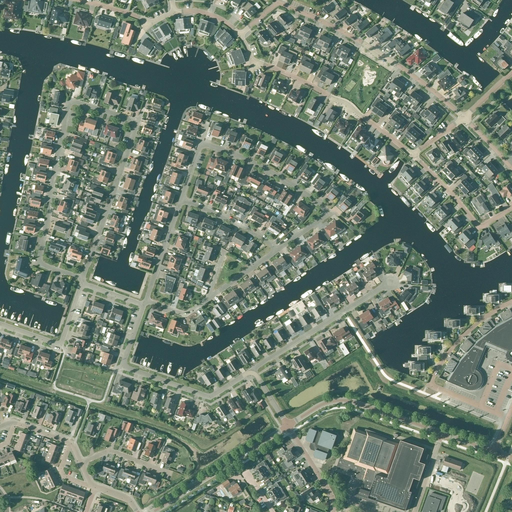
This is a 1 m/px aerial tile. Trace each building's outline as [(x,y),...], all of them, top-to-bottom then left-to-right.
[(47,3),(30,0),(28,11),(45,13),(47,3)] [(154,5),(158,3),(156,0),(142,0),(143,2),(146,2),(149,7),(146,9),(151,6),(155,6),(154,5)] [(246,1),(245,0),(233,0),(230,5),(231,5),(234,8),(235,7),(236,8),(238,4),(242,7),(246,1)] [(452,5),(453,3),(448,0),(445,0),(444,2),(443,1),(444,1),(437,8),(451,17),(457,8),(452,5)] [(472,0),(471,2),(479,7),(479,6),(482,8),(488,1),(486,0),(472,0)] [(17,3),(10,2),(8,10),(6,10),(5,12),(5,13),(4,14),(5,15),(5,17),(17,19),(18,16),(18,15),(18,14),(18,12),(16,11),(17,3)] [(253,6),(248,2),(243,8),(247,11),(244,14),(244,15),(247,18),(248,18),(255,12),(251,7),(253,6)] [(337,9),(340,7),(337,4),(335,6),(332,2),(322,10),(326,15),(328,13),(330,15),(337,9)] [(60,13),(61,9),(54,8),(51,22),(56,24),(57,20),(67,22),(68,15),(60,13)] [(339,12),(337,9),(330,15),(332,18),(334,17),(337,20),(347,12),(343,8),(339,12)] [(467,30),(476,16),(467,10),(464,15),(462,13),(457,21),(467,30)] [(86,15),(76,13),(75,19),(74,19),(73,24),(78,25),(78,24),(84,26),(84,25),(89,26),(91,18),(86,17),(86,15)] [(288,21),(282,14),(277,18),(283,26),(285,24),(287,26),(292,22),(290,20),(288,21)] [(350,24),(352,27),(359,21),(357,18),(354,14),(344,22),(348,26),(350,24)] [(112,19),(99,15),(99,18),(95,17),(94,23),(112,29),(114,22),(111,21),(112,19)] [(189,32),(188,19),(177,20),(175,21),(176,22),(174,22),(175,31),(178,30),(178,33),(189,32)] [(359,21),(352,27),(354,30),(356,28),(359,32),(369,24),(365,20),(364,21),(361,19),(359,21)] [(202,21),(198,33),(208,36),(212,24),(202,21)] [(280,31),(272,22),(267,26),(270,30),(269,30),(274,36),(280,31)] [(128,25),(123,24),(119,34),(124,36),(123,40),(125,41),(124,44),(130,46),(132,38),(130,37),(131,34),(129,33),(132,26),(129,25),(128,25)] [(155,31),(153,32),(154,33),(151,34),(156,41),(160,39),(161,41),(170,36),(168,32),(170,30),(167,24),(164,26),(164,25),(155,31)] [(298,34),(303,37),(307,29),(302,26),(299,32),(296,31),(294,37),(296,38),(298,34)] [(371,36),(373,39),(380,33),(378,30),(375,26),(365,34),(369,38),(371,36)] [(213,38),(223,48),(232,39),(224,32),(223,32),(219,28),(213,38)] [(307,29),(303,37),(308,39),(306,42),(309,44),(312,38),(309,37),(312,31),(307,29)] [(263,33),(261,31),(257,35),(260,39),(259,40),(262,44),(263,43),(266,40),(269,44),(273,40),(265,31),(263,33)] [(380,33),(373,39),(375,42),(377,40),(380,44),(390,36),(386,32),(385,33),(382,31),(380,33)] [(312,47),(320,50),(326,38),(321,35),(318,42),(315,40),(312,47)] [(281,42),(276,36),(273,39),(278,45),(281,42)] [(326,38),(320,50),(321,50),(328,53),(331,48),(328,47),(331,40),(326,38)] [(391,49),(393,52),(403,43),(401,41),(399,43),(395,38),(386,47),(389,51),(391,49)] [(155,47),(144,41),(138,49),(149,56),(155,47)] [(403,43),(393,52),(396,54),(398,53),(401,57),(410,49),(407,44),(405,46),(403,43)] [(279,60),(284,62),(287,54),(285,52),(287,48),(281,45),(278,52),(281,53),(279,60)] [(341,56),(345,48),(340,45),(337,51),(333,49),(330,56),(336,59),(338,54),(341,56)] [(341,56),(340,58),(342,59),(341,62),(347,65),(350,59),(347,57),(350,51),(345,48),(341,56)] [(421,52),(419,49),(416,51),(417,52),(411,56),(406,60),(411,65),(414,62),(416,62),(418,64),(423,60),(426,58),(424,55),(423,56),(421,52)] [(243,61),(239,51),(228,55),(232,65),(243,61)] [(287,54),(284,62),(289,64),(292,58),(294,59),(297,54),(294,52),(293,56),(287,54)] [(300,69),(305,72),(309,63),(309,64),(311,59),(303,55),(300,62),(303,63),(300,69)] [(502,71),(507,66),(505,63),(507,60),(501,55),(492,63),(497,68),(499,67),(502,71)] [(0,75),(9,78),(8,78),(9,78),(10,70),(10,71),(7,70),(7,69),(7,68),(7,67),(6,66),(6,65),(5,64),(4,64),(3,63),(2,63),(0,62),(0,70),(0,75)] [(309,63),(305,72),(310,74),(313,68),(315,69),(318,64),(315,62),(314,66),(309,64),(309,63)] [(429,63),(423,67),(427,72),(425,73),(430,80),(439,73),(434,66),(433,67),(429,63)] [(320,79),(325,82),(329,74),(327,73),(329,68),(323,65),(320,71),(323,73),(320,79)] [(239,74),(233,73),(232,84),(244,84),(245,74),(244,74),(245,71),(240,70),(239,74)] [(76,76),(73,75),(71,75),(70,78),(69,78),(67,79),(66,84),(68,87),(73,89),(75,88),(75,86),(76,86),(76,84),(79,85),(80,80),(83,80),(84,73),(77,71),(76,76)] [(329,74),(325,82),(330,85),(333,79),(337,81),(339,75),(334,72),(332,76),(329,74)] [(269,77),(262,74),(260,78),(257,77),(253,86),(259,88),(260,86),(265,88),(269,77)] [(447,76),(438,82),(444,91),(453,84),(447,76)] [(393,90),(399,82),(395,78),(394,78),(395,79),(391,85),(388,83),(384,88),(387,90),(389,87),(393,90)] [(285,84),(276,80),(274,85),(275,85),(273,89),(277,90),(276,91),(281,93),(286,94),(288,88),(284,87),(285,84)] [(404,85),(399,82),(393,90),(396,92),(394,95),(398,98),(402,93),(400,91),(404,85)] [(87,88),(84,97),(92,99),(92,98),(97,99),(99,93),(94,91),(94,90),(87,88)] [(461,92),(458,88),(453,91),(456,96),(454,97),(458,103),(467,97),(463,91),(461,92)] [(12,98),(13,91),(5,90),(5,94),(0,93),(0,101),(4,102),(5,103),(7,103),(8,102),(9,103),(9,97),(12,98)] [(61,100),(62,94),(58,93),(58,91),(54,90),(53,95),(54,95),(53,102),(51,102),(50,105),(58,107),(58,103),(61,104),(62,100),(61,100)] [(298,91),(297,90),(296,92),(291,90),(288,97),(292,100),(299,104),(299,103),(300,103),(302,100),(301,99),(304,94),(303,93),(303,92),(302,92),(302,91),(301,90),(300,90),(299,90),(298,91)] [(402,101),(406,105),(409,101),(411,103),(417,95),(413,91),(413,92),(409,98),(406,96),(402,101)] [(107,92),(104,103),(111,105),(112,103),(118,105),(120,99),(114,97),(115,95),(107,92)] [(417,95),(411,103),(414,105),(411,108),(415,112),(420,106),(417,104),(422,99),(417,95)] [(137,102),(137,100),(130,98),(129,102),(127,101),(126,106),(127,106),(126,110),(134,112),(135,109),(138,110),(140,103),(137,102)] [(160,106),(161,101),(154,98),(151,105),(154,106),(153,109),(160,112),(161,106),(160,106)] [(320,102),(313,98),(307,108),(315,112),(313,114),(317,116),(321,108),(318,106),(320,102)] [(376,114),(382,106),(378,103),(380,99),(378,98),(374,103),(376,105),(372,111),(372,110),(371,111),(376,114)] [(426,115),(428,117),(435,109),(430,105),(430,106),(431,106),(426,111),(424,109),(419,115),(423,118),(426,115)] [(387,109),(382,106),(376,114),(381,118),(381,117),(385,111),(388,113),(391,107),(389,106),(387,109)] [(57,109),(50,108),(48,113),(50,113),(48,124),(55,126),(56,120),(57,120),(58,115),(56,115),(57,109)] [(332,110),(329,109),(325,116),(322,115),(318,120),(324,123),(326,120),(327,120),(331,122),(333,119),(334,119),(335,117),(335,116),(337,113),(334,112),(334,111),(334,110),(332,109),(332,110)] [(435,109),(428,117),(433,121),(430,124),(432,126),(437,120),(434,118),(439,113),(440,113),(435,109)] [(393,126),(399,118),(397,116),(399,113),(395,110),(391,115),(393,117),(389,123),(388,122),(388,123),(393,126)] [(202,115),(194,112),(192,117),(190,116),(188,121),(196,124),(197,121),(200,122),(202,115)] [(499,117),(494,112),(486,120),(491,126),(496,122),(497,122),(499,125),(505,119),(501,115),(499,117)] [(149,121),(148,124),(155,126),(156,121),(155,120),(156,116),(149,113),(146,120),(149,121)] [(88,129),(91,120),(86,118),(84,124),(80,123),(78,130),(82,132),(83,127),(88,129)] [(403,122),(399,118),(393,126),(397,130),(398,130),(397,130),(402,124),(404,126),(408,120),(406,118),(403,122)] [(96,122),(91,120),(88,129),(93,130),(91,135),(96,137),(98,130),(94,128),(96,122)] [(343,122),(339,120),(335,126),(340,130),(339,132),(346,136),(352,126),(346,121),(344,124),(343,123),(343,122)] [(215,124),(212,123),(209,132),(212,133),(211,135),(217,138),(218,136),(221,137),(223,130),(220,129),(221,125),(215,123),(215,124)] [(409,139),(418,128),(411,123),(407,128),(409,130),(405,135),(404,135),(409,139)] [(155,126),(148,124),(147,126),(144,126),(142,133),(149,135),(151,131),(158,133),(159,128),(155,126)] [(109,136),(112,127),(106,125),(104,131),(101,130),(99,137),(104,139),(106,135),(109,136)] [(363,133),(365,131),(359,126),(352,136),(358,141),(359,139),(364,142),(368,136),(363,133)] [(511,132),(506,126),(497,134),(503,140),(511,132)] [(118,129),(112,127),(109,136),(113,138),(112,141),(118,143),(120,136),(116,135),(118,129)] [(184,130),(182,135),(191,139),(192,136),(194,137),(197,130),(188,127),(187,131),(184,130)] [(420,130),(418,128),(409,139),(413,143),(418,137),(420,139),(424,134),(420,130)] [(230,131),(231,130),(228,129),(225,134),(228,135),(226,141),(233,143),(236,134),(230,131)] [(47,131),(47,130),(43,130),(42,133),(44,136),(43,141),(50,143),(51,140),(53,140),(55,133),(47,131)] [(459,131),(452,136),(454,139),(452,140),(458,149),(463,145),(462,143),(465,140),(459,131)] [(246,136),(243,135),(241,134),(239,140),(241,140),(244,142),(241,147),(248,150),(252,140),(246,137),(246,136)] [(191,139),(182,135),(180,141),(183,142),(182,146),(190,149),(192,142),(190,142),(191,139)] [(72,145),(81,148),(82,144),(85,145),(86,141),(80,138),(79,141),(74,139),(72,145)] [(374,142),(369,138),(363,146),(369,150),(370,148),(375,152),(376,151),(376,152),(379,149),(378,148),(382,143),(380,142),(380,141),(378,140),(376,139),(374,142)] [(139,140),(138,145),(146,148),(148,143),(152,144),(153,141),(147,139),(146,142),(139,140)] [(446,140),(439,145),(445,154),(449,151),(452,154),(456,151),(452,144),(449,146),(446,140)] [(259,148),(257,152),(256,154),(262,157),(267,147),(261,145),(262,143),(259,141),(256,147),(259,148)] [(50,145),(41,143),(40,148),(43,149),(42,154),(50,155),(51,148),(49,147),(50,145)] [(80,152),(81,148),(72,145),(70,151),(75,152),(74,155),(81,158),(82,153),(80,152)] [(146,148),(138,145),(136,150),(142,153),(141,155),(147,157),(148,154),(144,153),(146,148)] [(389,152),(390,150),(385,146),(381,151),(382,152),(378,157),(383,161),(383,162),(383,163),(383,164),(384,164),(384,165),(385,165),(386,165),(387,165),(388,165),(389,164),(390,163),(390,162),(390,161),(390,160),(394,156),(389,152)] [(471,157),(478,150),(474,146),(469,150),(467,148),(462,152),(465,155),(467,156),(469,155),(471,157)] [(105,151),(103,156),(114,160),(116,154),(110,152),(111,149),(105,147),(104,150),(105,151)] [(282,155),(276,152),(277,149),(275,148),(271,154),(274,156),(271,161),(277,164),(282,155)] [(177,159),(186,162),(188,156),(181,154),(182,151),(176,149),(175,152),(179,154),(177,159)] [(429,152),(429,151),(426,154),(428,157),(433,163),(439,158),(441,161),(444,159),(440,154),(438,155),(433,149),(429,152)] [(482,154),(478,150),(471,157),(473,160),(472,161),(475,165),(480,161),(478,159),(482,154)] [(114,160),(103,156),(102,159),(100,159),(98,163),(105,166),(106,163),(112,165),(114,160)] [(288,164),(285,169),(291,173),(296,164),(290,160),(292,158),(289,156),(286,163),(288,164)] [(69,159),(68,165),(76,168),(77,165),(82,166),(84,161),(77,158),(76,162),(69,159)] [(131,164),(140,167),(141,164),(146,166),(148,161),(146,160),(140,158),(139,161),(133,159),(131,164)] [(212,168),(218,170),(222,161),(216,158),(215,160),(210,158),(206,169),(211,171),(212,168)] [(37,163),(36,169),(44,171),(45,168),(47,168),(49,161),(40,159),(39,164),(37,163)] [(184,167),(186,162),(177,159),(175,164),(172,163),(171,166),(180,169),(181,166),(184,167)] [(447,175),(454,168),(452,166),(454,164),(450,160),(446,164),(448,166),(443,171),(447,175)] [(225,177),(225,176),(228,170),(225,169),(227,163),(222,161),(218,170),(222,171),(220,175),(225,177)] [(483,171),(486,173),(493,166),(489,162),(484,166),(482,164),(478,168),(482,172),(483,171)] [(138,172),(140,167),(131,164),(129,169),(136,171),(135,174),(140,176),(141,173),(138,172)] [(302,173),(299,178),(305,182),(310,173),(305,169),(307,166),(305,164),(300,171),(302,173)] [(76,168),(68,165),(66,170),(72,172),(71,175),(77,177),(78,174),(80,169),(76,168)] [(231,176),(235,177),(239,168),(233,165),(230,172),(228,170),(225,176),(228,177),(230,178),(231,176)] [(407,168),(404,165),(400,172),(404,173),(400,177),(402,175),(404,177),(403,178),(406,180),(408,182),(407,182),(410,185),(417,178),(415,176),(418,173),(416,174),(410,168),(407,170),(407,169),(408,168),(407,168)] [(99,176),(108,179),(110,173),(104,171),(105,169),(98,166),(97,171),(100,172),(99,176)] [(493,166),(486,173),(490,177),(488,179),(490,181),(494,177),(492,175),(497,171),(493,166)] [(44,171),(36,169),(33,168),(32,174),(36,175),(35,179),(44,181),(46,174),(44,174),(44,171)] [(171,178),(179,181),(181,175),(174,173),(175,170),(170,168),(168,173),(172,175),(171,178)] [(242,184),(242,183),(245,178),(242,177),(245,170),(239,168),(235,177),(238,179),(237,182),(242,184)] [(458,172),(454,168),(447,175),(451,180),(456,175),(458,178),(463,173),(460,171),(458,172)] [(245,178),(242,183),(247,185),(248,182),(252,184),(256,176),(250,173),(247,179),(245,177),(245,178)] [(323,185),(324,183),(319,179),(321,176),(318,174),(311,184),(314,186),(313,187),(318,191),(320,188),(321,189),(324,185),(323,185)] [(461,190),(469,184),(466,181),(468,179),(466,178),(467,177),(465,174),(460,179),(462,182),(457,186),(461,190)] [(106,184),(108,179),(99,176),(98,178),(93,177),(91,182),(100,185),(101,182),(106,184)] [(256,190),(258,191),(261,186),(259,184),(261,179),(256,176),(252,184),(257,187),(256,190)] [(124,183),(133,186),(135,181),(138,182),(139,179),(134,177),(133,180),(126,178),(124,183)] [(66,179),(64,185),(73,188),(75,184),(78,185),(80,180),(73,178),(72,181),(66,179)] [(177,186),(179,181),(171,178),(170,181),(169,180),(165,181),(164,185),(171,187),(172,184),(177,186)] [(200,195),(204,187),(201,186),(202,181),(197,179),(195,185),(198,186),(195,193),(200,195)] [(427,187),(421,180),(411,189),(412,189),(413,188),(415,190),(417,193),(418,192),(419,194),(419,195),(421,197),(429,190),(426,188),(430,185),(429,185),(427,187)] [(264,191),(268,193),(272,185),(267,182),(264,187),(261,186),(258,191),(263,194),(264,191)] [(131,191),(133,186),(124,183),(123,188),(129,190),(128,193),(134,195),(135,192),(131,191)] [(91,194),(101,197),(103,192),(97,189),(98,187),(91,184),(89,189),(93,190),(91,194)] [(206,188),(204,187),(200,195),(206,197),(208,190),(211,191),(213,186),(209,184),(206,188)] [(332,184),(327,191),(329,192),(326,197),(331,201),(337,193),(332,189),(335,186),(332,184)] [(471,186),(469,184),(461,190),(465,195),(470,190),(472,193),(477,189),(473,184),(471,186)] [(511,195),(511,189),(509,184),(503,188),(503,189),(499,192),(503,197),(507,195),(509,197),(511,195)] [(32,190),(31,195),(39,197),(39,194),(42,194),(43,187),(35,185),(34,190),(32,190)] [(73,188),(64,185),(62,190),(68,193),(67,195),(74,198),(76,193),(72,192),(73,188)] [(271,201),(273,202),(274,200),(277,195),(275,193),(278,188),(272,185),(268,193),(271,195),(269,198),(272,199),(271,201)] [(166,191),(164,196),(173,199),(174,194),(168,192),(169,189),(162,187),(161,190),(166,191)] [(223,195),(225,190),(217,187),(214,194),(217,195),(214,201),(219,203),(223,195)] [(495,188),(490,191),(493,195),(488,199),(494,207),(500,203),(496,197),(499,195),(495,188)] [(274,200),(273,202),(275,204),(276,203),(278,204),(279,201),(283,203),(288,195),(283,191),(279,197),(277,195),(274,200)] [(225,196),(223,195),(219,203),(224,205),(227,200),(229,201),(232,194),(228,192),(227,194),(225,196)] [(439,199),(433,192),(423,201),(423,202),(425,200),(427,202),(426,203),(428,205),(429,205),(431,206),(430,207),(432,210),(440,203),(438,200),(441,198),(441,197),(439,199)] [(487,202),(482,195),(481,193),(480,194),(481,195),(475,199),(475,200),(472,203),(480,215),(483,213),(484,214),(488,211),(484,204),(487,202)] [(99,203),(101,197),(91,194),(90,198),(87,197),(85,202),(93,205),(94,202),(99,203)] [(28,198),(27,204),(30,205),(30,206),(39,207),(40,200),(38,200),(39,197),(31,195),(30,195),(29,198),(28,198)] [(284,208),(288,211),(292,206),(290,204),(294,198),(288,195),(283,203),(286,205),(284,208)] [(131,202),(133,198),(127,196),(126,199),(120,196),(118,202),(126,205),(128,205),(129,202),(131,202)] [(173,199),(164,196),(163,199),(159,198),(158,203),(163,205),(164,202),(171,205),(173,199)] [(237,212),(241,203),(239,202),(240,198),(236,196),(233,201),(236,202),(232,209),(237,212)] [(346,198),(344,196),(340,201),(339,202),(338,203),(338,204),(338,205),(339,205),(340,206),(338,207),(343,212),(345,210),(346,211),(349,208),(348,207),(350,204),(345,200),(346,198)] [(59,206),(67,209),(68,206),(72,208),(73,205),(74,202),(74,201),(69,199),(68,200),(67,203),(61,201),(59,206)] [(244,199),(241,203),(237,212),(242,214),(246,208),(248,209),(251,204),(247,202),(245,199),(244,199)] [(126,205),(118,202),(116,207),(123,209),(122,212),(127,214),(128,211),(125,210),(126,205)] [(295,211),(298,214),(304,205),(299,202),(295,207),(292,206),(288,211),(292,214),(295,211)] [(84,215),(94,218),(96,212),(92,211),(93,206),(87,204),(86,209),(84,215)] [(304,205),(298,214),(301,216),(299,219),(303,222),(303,221),(307,216),(305,215),(309,209),(304,205)] [(360,205),(357,208),(356,207),(352,212),(355,214),(351,219),(356,223),(358,221),(359,222),(362,219),(361,218),(363,216),(360,213),(361,211),(359,210),(362,207),(360,205)] [(450,211),(444,205),(434,214),(436,212),(438,214),(437,215),(440,217),(442,219),(444,222),(451,215),(449,213),(452,210),(450,211)] [(66,212),(67,209),(59,206),(57,211),(63,214),(62,216),(68,218),(69,215),(70,213),(66,212)] [(157,215),(166,218),(168,213),(161,211),(162,208),(157,206),(156,209),(155,211),(158,212),(157,215)] [(257,212),(258,209),(254,207),(252,210),(254,212),(250,218),(255,221),(260,213),(257,212)] [(262,210),(260,213),(255,221),(260,224),(263,218),(266,220),(270,214),(262,210)] [(25,215),(24,221),(33,223),(34,220),(36,220),(38,213),(29,211),(26,211),(25,215)] [(190,223),(193,214),(188,212),(186,217),(183,216),(181,222),(187,224),(187,222),(190,223)] [(197,227),(199,222),(196,221),(198,216),(193,214),(190,223),(189,226),(197,229),(197,227)] [(92,224),(94,218),(84,215),(82,221),(82,220),(80,225),(86,227),(88,223),(92,224)] [(113,215),(111,221),(120,224),(122,218),(125,220),(126,217),(121,215),(120,218),(113,215)] [(164,224),(166,218),(157,215),(156,220),(152,219),(151,222),(157,224),(158,221),(164,224)] [(272,232),(280,220),(281,219),(280,220),(279,219),(276,218),(272,216),(269,221),(272,223),(268,229),(272,232)] [(462,224),(455,217),(445,226),(446,226),(448,225),(449,227),(451,230),(452,229),(454,231),(453,232),(455,234),(463,227),(460,225),(464,222),(463,222),(462,224)] [(202,223),(199,222),(197,227),(200,229),(201,227),(205,229),(206,229),(209,220),(204,218),(202,223)] [(204,232),(212,236),(215,229),(212,227),(214,222),(209,220),(206,229),(205,229),(204,232)] [(280,220),(272,232),(277,235),(281,229),(284,230),(287,225),(283,223),(282,221),(280,220)] [(33,223),(24,221),(23,226),(25,227),(24,232),(33,233),(35,226),(32,226),(33,223)] [(70,224),(63,221),(62,224),(56,222),(53,229),(63,232),(64,228),(68,229),(70,224)] [(120,224),(111,221),(109,226),(115,228),(114,231),(121,233),(123,228),(119,227),(120,224)] [(332,222),(328,224),(335,233),(337,236),(340,233),(346,230),(341,223),(338,226),(335,221),(332,223),(332,222)] [(511,236),(511,229),(508,224),(505,225),(503,222),(504,224),(497,229),(499,232),(496,234),(499,238),(501,236),(504,240),(503,238),(505,237),(508,236),(510,238),(511,236)] [(335,233),(328,224),(325,226),(326,227),(324,229),(327,234),(324,235),(328,240),(331,239),(330,237),(335,233)] [(151,234),(159,237),(161,232),(155,230),(156,227),(150,225),(148,230),(152,231),(151,234)] [(219,239),(225,227),(220,225),(218,230),(215,229),(212,236),(219,239)] [(86,241),(88,234),(84,233),(85,229),(77,226),(75,232),(78,233),(77,237),(86,241)] [(226,244),(227,241),(230,236),(228,235),(230,230),(225,227),(219,239),(219,240),(226,244)] [(473,236),(467,229),(457,238),(457,239),(459,237),(461,239),(460,239),(463,242),(463,241),(465,243),(464,244),(468,249),(469,249),(471,252),(476,247),(473,245),(476,242),(472,238),(475,234),(473,236)] [(490,235),(488,231),(488,232),(489,234),(482,239),(489,250),(488,248),(490,246),(490,247),(493,245),(493,244),(495,243),(496,244),(498,242),(493,233),(490,235)] [(106,243),(113,246),(115,241),(113,240),(115,235),(107,233),(105,240),(107,241),(106,243)] [(230,236),(227,241),(230,243),(231,241),(236,244),(240,236),(236,233),(233,237),(230,236)] [(158,242),(159,237),(151,234),(149,239),(158,242)] [(311,236),(318,246),(321,243),(323,246),(327,243),(323,236),(320,238),(317,234),(315,235),(314,234),(311,236)] [(178,236),(177,241),(185,244),(186,241),(189,242),(191,237),(185,235),(184,238),(178,236)] [(31,242),(26,241),(27,237),(21,236),(19,242),(23,242),(21,250),(29,252),(31,242)] [(240,248),(242,250),(245,245),(243,243),(245,238),(240,236),(236,244),(240,247),(240,248)] [(314,248),(318,246),(311,236),(308,239),(308,240),(306,241),(309,246),(307,248),(311,254),(316,251),(314,248)] [(66,244),(58,241),(57,240),(56,244),(51,243),(49,249),(58,252),(59,249),(64,250),(66,244)] [(185,244),(177,241),(175,247),(180,249),(179,251),(185,254),(187,248),(184,247),(185,244)] [(206,250),(205,253),(214,256),(216,250),(209,247),(210,244),(205,242),(203,246),(205,246),(204,249),(206,250)] [(248,246),(245,245),(242,250),(247,254),(248,251),(251,253),(254,248),(256,247),(255,246),(256,245),(251,242),(248,246)] [(114,246),(113,246),(106,243),(105,246),(103,246),(100,253),(108,255),(109,250),(112,251),(114,246)] [(80,260),(82,253),(75,251),(77,248),(71,246),(69,252),(71,253),(70,256),(73,257),(73,258),(76,259),(76,258),(80,260)] [(302,261),(305,258),(310,255),(305,249),(303,251),(300,246),(297,248),(297,247),(294,249),(302,261)] [(141,256),(149,259),(150,256),(153,257),(155,249),(148,247),(146,252),(143,251),(141,256)] [(295,267),(303,262),(302,261),(294,249),(290,251),(291,252),(289,254),(292,258),(290,260),(295,267)] [(402,260),(402,253),(397,252),(396,255),(390,255),(390,258),(388,257),(388,258),(387,262),(388,262),(389,263),(389,266),(392,266),(394,267),(395,266),(398,266),(398,260),(402,260)] [(214,256),(205,253),(204,256),(199,254),(197,260),(204,262),(205,259),(212,261),(214,256)] [(148,261),(149,259),(141,256),(139,255),(137,260),(141,262),(140,266),(148,269),(151,262),(148,261)] [(171,256),(169,262),(178,265),(180,262),(182,263),(184,257),(177,255),(176,258),(171,256)] [(282,268),(285,266),(286,267),(287,266),(290,264),(286,259),(284,261),(281,257),(276,260),(282,268)] [(25,260),(18,258),(15,270),(13,270),(12,275),(17,277),(18,275),(26,278),(26,277),(29,278),(31,272),(28,271),(25,270),(25,269),(24,267),(25,260)] [(284,270),(282,268),(276,260),(271,263),(275,268),(272,269),(278,277),(280,275),(279,274),(284,270)] [(178,265),(169,262),(167,268),(172,270),(171,273),(178,276),(180,269),(177,268),(178,265)] [(366,271),(372,279),(377,276),(373,270),(375,268),(371,262),(369,264),(364,267),(366,271)] [(199,270),(198,274),(207,277),(209,271),(202,268),(203,265),(197,263),(195,269),(199,270)] [(413,270),(407,267),(404,275),(407,276),(406,276),(407,278),(408,278),(407,281),(411,281),(411,284),(418,284),(419,278),(416,278),(416,275),(419,275),(419,270),(414,267),(413,270)] [(265,268),(260,271),(266,279),(270,276),(271,277),(274,276),(270,271),(268,272),(265,268)] [(266,279),(260,271),(255,275),(258,279),(256,281),(260,286),(261,285),(262,286),(265,284),(264,280),(266,279)] [(372,279),(366,271),(362,274),(360,271),(357,272),(360,278),(363,276),(367,282),(372,279)] [(45,276),(37,274),(35,280),(34,281),(33,282),(33,283),(34,284),(33,285),(41,287),(40,291),(44,292),(45,290),(48,291),(50,286),(47,285),(43,283),(45,276)] [(207,277),(198,274),(197,277),(193,275),(191,281),(197,283),(198,280),(205,282),(207,277)] [(175,279),(165,275),(165,287),(161,286),(159,292),(164,293),(164,292),(170,294),(175,279)] [(352,283),(349,285),(354,293),(359,290),(355,284),(358,283),(355,277),(350,280),(352,283)] [(244,283),(250,290),(254,287),(256,289),(258,288),(254,282),(252,284),(249,279),(244,283)] [(53,283),(51,289),(57,291),(57,293),(64,295),(68,284),(61,282),(60,285),(53,283)] [(182,288),(184,284),(180,283),(177,290),(181,291),(178,298),(186,301),(189,291),(182,288)] [(245,294),(250,290),(244,283),(239,286),(242,290),(240,292),(243,297),(246,295),(245,294)] [(354,293),(349,285),(347,287),(345,284),(342,285),(340,287),(343,292),(346,291),(350,297),(354,293)] [(511,284),(502,285),(502,292),(511,292),(511,284)] [(416,294),(416,292),(417,288),(410,288),(409,291),(409,292),(406,290),(400,297),(406,301),(412,295),(414,296),(416,294)] [(330,297),(336,306),(340,302),(337,296),(339,295),(336,289),(331,292),(333,295),(330,297)] [(228,294),(235,304),(243,299),(241,297),(238,293),(236,295),(233,291),(228,294)] [(228,309),(235,304),(228,294),(223,297),(226,302),(224,303),(228,309)] [(499,295),(486,295),(486,302),(498,302),(498,303),(499,303),(499,295)] [(331,309),(336,306),(330,297),(327,299),(325,296),(321,299),(324,304),(327,303),(331,309)] [(388,298),(383,301),(390,310),(392,309),(393,311),(399,307),(395,301),(393,298),(390,301),(388,298)] [(390,310),(383,301),(379,304),(382,309),(379,312),(383,317),(386,315),(385,313),(390,310)] [(96,312),(99,304),(93,302),(91,308),(88,307),(86,313),(91,314),(93,311),(96,312)] [(228,314),(219,303),(216,305),(217,307),(210,312),(212,311),(217,317),(218,317),(219,320),(228,314)] [(104,305),(99,304),(96,312),(95,314),(100,316),(100,317),(102,318),(104,313),(102,312),(104,305)] [(322,310),(319,304),(316,305),(316,306),(315,305),(313,307),(310,306),(307,308),(310,312),(312,311),(316,318),(314,319),(321,314),(320,312),(322,310)] [(511,307),(504,312),(503,311),(503,312),(499,314),(503,321),(495,325),(491,319),(482,326),(481,326),(482,327),(478,329),(483,335),(476,341),(470,336),(463,344),(462,343),(462,344),(463,344),(460,348),(465,352),(459,359),(453,355),(447,365),(446,364),(447,365),(444,369),(451,373),(446,381),(438,377),(438,378),(445,381),(447,381),(467,390),(468,390),(469,390),(470,390),(472,390),(473,390),(474,390),(475,389),(476,389),(477,388),(479,387),(480,386),(480,385),(481,384),(481,383),(482,382),(482,380),(482,379),(482,377),(481,376),(481,374),(480,373),(479,372),(478,371),(477,371),(477,370),(475,370),(486,343),(505,351),(505,353),(505,354),(505,355),(506,357),(506,358),(507,358),(508,359),(509,360),(510,361),(511,361),(511,307)] [(480,307),(467,307),(467,314),(479,315),(480,315),(480,313),(484,313),(484,307),(480,307)] [(114,322),(115,319),(118,310),(112,308),(110,315),(107,314),(105,319),(108,320),(114,322)] [(118,310),(115,319),(120,320),(118,324),(121,325),(123,319),(121,318),(123,312),(118,310)] [(368,310),(364,313),(369,321),(371,319),(373,322),(379,319),(375,314),(372,316),(368,310)] [(310,318),(306,312),(303,314),(304,315),(298,318),(303,326),(301,327),(309,322),(307,320),(310,318)] [(160,316),(151,313),(148,322),(157,325),(156,326),(163,329),(166,320),(159,318),(160,316)] [(369,321),(364,313),(359,316),(363,322),(359,324),(363,329),(368,326),(366,322),(369,321)] [(205,322),(200,316),(193,321),(191,320),(191,323),(189,324),(192,327),(191,330),(197,331),(197,326),(200,327),(202,325),(202,324),(205,322)] [(211,321),(217,329),(221,326),(215,318),(211,321)] [(81,323),(79,329),(89,332),(90,329),(92,330),(94,325),(94,324),(96,325),(96,324),(84,319),(82,324),(81,323)] [(179,323),(172,320),(170,325),(169,326),(168,328),(169,329),(168,330),(176,333),(177,331),(183,333),(185,327),(181,326),(179,325),(179,323)] [(298,326),(294,320),(291,322),(291,323),(286,326),(291,334),(289,335),(296,330),(295,328),(298,326)] [(460,320),(447,320),(447,327),(459,327),(459,328),(460,328),(460,320)] [(211,333),(217,329),(211,321),(205,325),(211,333)] [(286,334),(281,327),(276,330),(277,332),(274,334),(279,341),(277,343),(285,338),(283,335),(286,334)] [(343,328),(333,334),(338,341),(343,338),(345,341),(352,336),(347,328),(344,330),(343,328)] [(89,332),(79,329),(77,334),(84,336),(83,339),(89,341),(90,336),(88,335),(89,332)] [(107,338),(117,342),(119,336),(115,335),(116,332),(114,331),(108,329),(107,332),(108,333),(106,338),(107,338)] [(441,332),(428,332),(428,339),(441,339),(441,340),(441,332)] [(274,341),(270,335),(267,337),(268,338),(262,341),(267,349),(265,350),(273,346),(271,343),(274,341)] [(325,339),(318,343),(324,352),(331,348),(331,347),(336,344),(331,337),(326,340),(325,339)] [(115,347),(117,342),(107,338),(106,341),(104,342),(104,343),(103,343),(102,346),(108,348),(109,345),(115,347)] [(6,340),(4,349),(7,350),(5,353),(10,355),(12,349),(10,348),(12,342),(6,340)] [(73,347),(81,350),(82,347),(86,349),(87,346),(75,342),(73,347)] [(262,349),(258,342),(255,344),(256,345),(251,349),(255,356),(253,358),(261,353),(259,350),(262,349)] [(345,356),(349,353),(343,344),(339,346),(345,356)] [(19,354),(22,355),(25,347),(20,345),(19,349),(16,348),(13,355),(18,357),(19,354)] [(31,349),(25,347),(22,355),(21,359),(30,362),(33,353),(30,352),(31,349)] [(80,353),(81,350),(73,347),(71,353),(76,354),(74,359),(76,359),(83,362),(85,355),(80,353)] [(316,354),(312,347),(304,352),(310,361),(316,357),(319,362),(324,359),(319,352),(316,354)] [(431,347),(418,347),(418,354),(430,354),(430,355),(431,355),(431,347)] [(250,356),(246,350),(244,352),(244,353),(239,356),(244,364),(241,365),(242,365),(249,361),(248,358),(250,356)] [(38,361),(41,362),(44,353),(39,352),(37,358),(33,357),(31,364),(35,365),(35,364),(37,364),(38,361)] [(102,357),(111,361),(112,355),(104,352),(102,357)] [(44,353),(41,362),(44,363),(43,366),(50,369),(52,362),(48,361),(49,355),(44,353)] [(109,366),(111,361),(102,357),(100,363),(109,366)] [(238,364),(234,357),(229,360),(230,362),(227,364),(232,371),(230,373),(237,368),(236,366),(238,364)] [(301,364),(297,357),(291,360),(293,364),(292,364),(292,365),(293,367),(295,367),(297,370),(300,368),(303,371),(308,368),(304,362),(301,364)] [(424,371),(424,363),(412,363),(412,370),(424,370),(424,371)] [(227,371),(223,365),(220,367),(221,368),(215,372),(220,379),(218,380),(218,381),(226,376),(224,373),(227,371)] [(288,373),(283,365),(270,374),(274,371),(276,374),(280,380),(281,380),(282,382),(287,379),(290,377),(292,376),(289,372),(288,373)] [(197,379),(203,384),(205,383),(207,386),(213,382),(211,378),(213,377),(208,369),(204,372),(205,374),(201,376),(202,377),(197,379)] [(118,390),(122,391),(125,383),(119,380),(117,386),(114,386),(112,392),(117,394),(118,390)] [(125,383),(122,391),(125,392),(124,397),(129,398),(131,392),(129,391),(131,385),(125,383)] [(146,390),(139,388),(137,393),(134,392),(131,399),(139,401),(139,399),(142,400),(146,390)] [(251,393),(248,388),(241,392),(248,402),(253,399),(255,402),(260,398),(254,390),(251,393)] [(160,395),(153,392),(150,402),(154,404),(153,408),(158,410),(162,400),(158,399),(160,395)] [(5,397),(2,405),(8,407),(10,401),(13,402),(15,396),(10,394),(8,398),(5,397)] [(172,403),(174,399),(167,397),(164,406),(168,408),(167,411),(172,413),(175,405),(172,403)] [(237,403),(233,397),(229,400),(228,399),(227,403),(230,404),(233,410),(237,408),(239,412),(244,408),(240,401),(237,403)] [(29,408),(31,402),(28,401),(26,404),(20,402),(16,411),(23,413),(25,407),(29,408)] [(189,405),(181,402),(179,410),(176,410),(174,415),(181,417),(181,416),(185,417),(185,415),(192,418),(194,411),(188,409),(189,405)] [(226,412),(222,405),(215,409),(221,417),(223,420),(226,417),(225,416),(226,415),(228,419),(232,416),(229,411),(226,412)] [(40,408),(35,406),(33,413),(34,413),(32,417),(38,419),(42,409),(46,410),(47,408),(41,406),(40,408)] [(76,413),(69,410),(69,411),(67,412),(68,414),(67,417),(65,418),(66,419),(65,420),(70,422),(68,425),(71,426),(75,416),(76,415),(76,414),(76,413)] [(61,415),(55,412),(54,416),(50,414),(47,422),(53,425),(54,422),(58,423),(59,420),(61,415)] [(213,420),(209,413),(205,415),(203,415),(203,416),(200,414),(198,418),(195,416),(193,423),(193,424),(191,429),(194,430),(196,424),(196,425),(197,423),(201,424),(201,423),(205,425),(209,422),(210,423),(213,420)] [(96,426),(89,424),(86,434),(93,436),(95,429),(98,430),(101,424),(97,422),(96,426)] [(120,430),(113,428),(112,431),(108,429),(104,440),(112,442),(114,436),(117,437),(120,430)] [(331,434),(325,432),(322,433),(311,429),(309,430),(306,439),(307,441),(312,443),(311,446),(313,449),(315,450),(313,455),(314,457),(323,461),(325,460),(329,449),(332,447),(334,440),(337,439),(338,437),(337,434),(335,433),(331,434)] [(377,501),(395,508),(405,511),(412,493),(415,494),(414,495),(415,495),(429,455),(423,453),(424,449),(423,448),(423,449),(418,447),(418,445),(407,441),(406,443),(401,441),(400,441),(398,446),(397,445),(388,441),(389,437),(365,429),(364,433),(355,430),(347,452),(344,451),(341,458),(340,458),(336,468),(339,469),(339,468),(355,473),(354,477),(363,480),(362,483),(364,484),(362,489),(357,488),(354,496),(376,504),(377,501)] [(21,433),(18,440),(27,443),(29,438),(32,439),(31,439),(33,440),(34,437),(21,433)] [(138,442),(131,439),(127,448),(134,451),(135,449),(138,450),(140,443),(138,442)] [(18,440),(16,445),(30,450),(31,447),(29,446),(27,446),(27,443),(18,440)] [(156,447),(159,449),(162,441),(159,440),(156,446),(148,443),(144,455),(152,458),(156,447)] [(50,446),(49,449),(58,453),(60,447),(47,442),(46,444),(48,445),(50,446)] [(30,450),(16,445),(15,450),(24,453),(25,449),(27,450),(29,451),(30,450)] [(174,450),(164,446),(161,453),(165,454),(162,462),(169,464),(173,455),(172,455),(174,450)] [(4,449),(9,462),(15,459),(11,452),(7,453),(6,451),(7,451),(6,448),(4,449)] [(285,458),(293,453),(291,449),(285,452),(283,448),(277,452),(281,457),(283,456),(285,458)] [(4,464),(9,462),(4,449),(2,450),(3,453),(4,455),(0,457),(4,464)] [(58,453),(49,449),(47,453),(45,452),(43,451),(43,453),(56,459),(58,453)] [(56,459),(43,453),(42,456),(44,456),(46,457),(45,461),(54,464),(56,459)] [(296,457),(293,453),(285,458),(286,461),(284,462),(287,468),(293,464),(291,460),(296,457)] [(443,465),(441,471),(447,473),(449,467),(459,471),(462,463),(446,457),(443,465)] [(107,473),(110,464),(105,462),(103,467),(100,466),(97,474),(102,476),(103,474),(104,472),(107,473)] [(257,476),(264,471),(263,469),(266,466),(263,462),(258,465),(260,467),(254,471),(257,476)] [(116,467),(110,464),(107,473),(110,474),(109,478),(114,480),(117,473),(114,472),(116,467)] [(43,474),(45,478),(54,474),(51,468),(38,474),(39,476),(41,476),(41,475),(43,474)] [(124,477),(127,478),(130,470),(124,468),(123,473),(120,472),(117,477),(123,479),(124,477)] [(130,470),(127,478),(130,479),(129,483),(135,486),(139,476),(135,474),(136,472),(130,470)] [(296,481),(306,474),(303,470),(297,473),(295,471),(291,474),(294,479),(295,481),(296,481)] [(145,481),(148,482),(151,474),(146,471),(145,473),(142,472),(138,483),(143,485),(145,481)] [(264,471),(257,476),(260,480),(266,476),(268,479),(273,476),(270,471),(267,473),(265,471),(264,471)] [(54,474),(45,478),(46,481),(44,482),(42,483),(43,485),(56,479),(54,474)] [(151,474),(148,482),(151,483),(151,486),(157,488),(160,482),(158,482),(155,481),(157,476),(151,474)] [(306,474),(296,481),(297,483),(300,488),(312,481),(307,474),(306,474)] [(56,479),(43,485),(44,487),(46,486),(48,485),(50,489),(59,485),(56,479)] [(229,484),(227,480),(222,484),(227,493),(229,491),(232,496),(241,490),(237,484),(236,484),(233,481),(231,483),(229,484)] [(270,497),(271,497),(278,492),(276,490),(280,488),(277,483),(272,486),(273,489),(267,492),(270,497)] [(65,496),(68,486),(62,484),(57,498),(60,499),(60,497),(60,496),(61,494),(65,496)] [(69,502),(74,488),(68,486),(65,496),(68,497),(68,499),(67,499),(66,501),(69,502)] [(76,500),(79,490),(74,488),(69,502),(71,503),(72,501),(71,501),(72,498),(76,500)] [(321,496),(317,491),(313,493),(310,488),(302,493),(304,496),(306,499),(306,498),(308,501),(309,502),(310,502),(311,502),(312,502),(313,502),(313,501),(321,496)] [(85,493),(79,490),(76,500),(80,501),(79,503),(78,503),(78,505),(80,506),(85,493)] [(278,492),(271,497),(274,501),(280,497),(282,500),(286,497),(283,492),(280,494),(278,492)] [(441,511),(446,497),(432,493),(430,497),(428,496),(422,511),(435,511),(437,509),(441,511)]
